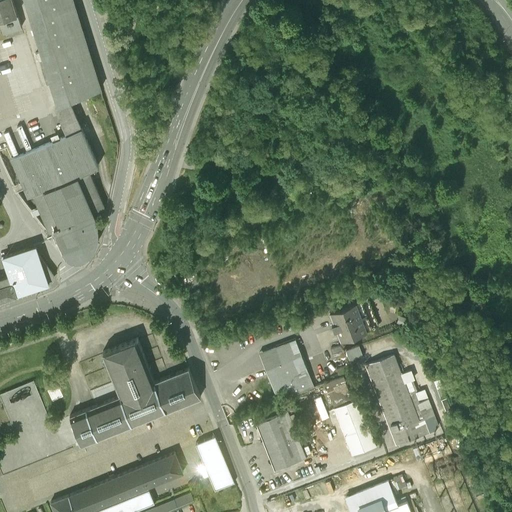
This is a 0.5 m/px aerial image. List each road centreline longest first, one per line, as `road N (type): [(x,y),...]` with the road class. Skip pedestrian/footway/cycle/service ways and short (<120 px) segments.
road 1 (tertiary): [(255,511),(186,336),(119,260)]
road 2 (secondary): [(119,260),(195,84),(243,0)]
road 3 (residential): [(119,260),(109,245),(128,132),(87,0)]
road 4 (secondary): [(0,322),(71,296),(119,260)]
